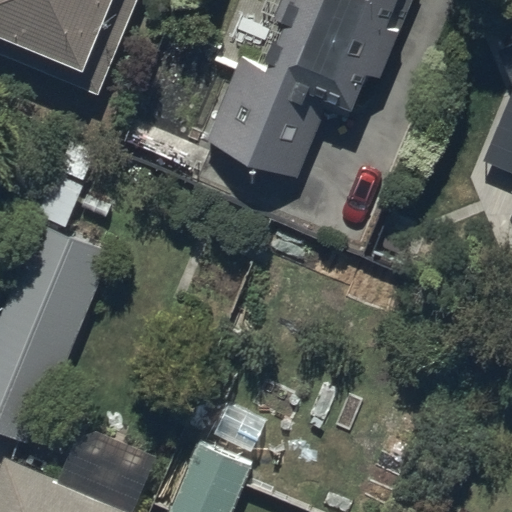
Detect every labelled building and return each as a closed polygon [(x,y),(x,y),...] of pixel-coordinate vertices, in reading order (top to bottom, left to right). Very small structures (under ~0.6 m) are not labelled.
[(0,0),(0,50),(103,93),(141,0),(0,0)] [(211,139),(302,176),(333,99),(358,110),(373,73),(385,77),(416,0),(284,0),(278,17),(291,23),(273,68),(245,57),(211,139)] [(511,19),(496,12),(471,72),(511,89),(511,102),(488,160),(511,170),(511,19)] [(43,222),(0,327),(0,429),(36,444),(115,251),(43,222)] [(138,511),(163,455),(89,424),(66,479),(9,455),(0,476),(0,511),(138,511)] [(202,443),(173,511),(235,511),(255,465),(202,443)]
